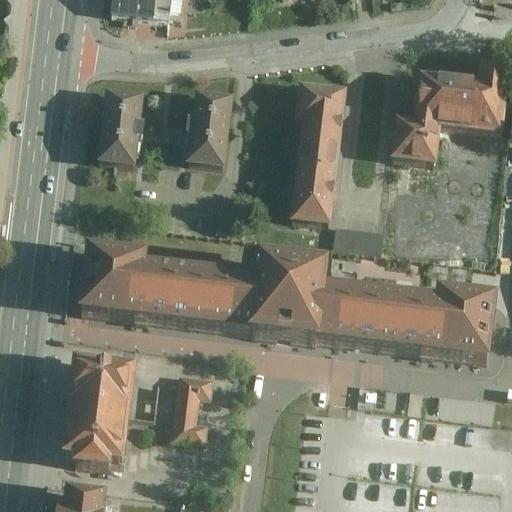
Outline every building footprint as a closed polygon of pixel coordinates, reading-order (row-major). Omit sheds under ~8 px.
[(158,0),(117,0),(115,21),(156,25),(158,0)] [(502,148),(511,79),(511,77),(480,73),(477,93),(419,86),(413,132),(395,130),(389,171),(436,177),(441,141),(502,148)] [(330,238),(346,100),(299,95),(294,135),(300,135),(290,233),(330,238)] [(134,178),(142,107),(105,103),(97,174),(134,178)] [(223,180),(232,108),(192,103),(183,175),(223,180)] [(80,254),(72,322),(488,370),(496,303),(440,297),(439,305),(327,292),(328,281),(252,272),(251,284),(138,271),(140,261),(80,254)] [(128,471),(141,367),(77,360),(65,464),(128,471)] [(213,404),(215,382),(180,378),(178,392),(159,390),(155,424),(163,425),(161,440),(173,441),(172,445),(207,449),(210,428),(198,427),(201,403),(213,404)] [(112,511),(114,497),(65,492),(63,511),(112,511)]
